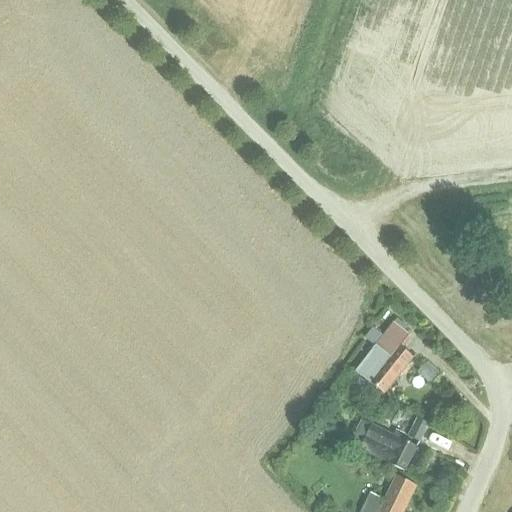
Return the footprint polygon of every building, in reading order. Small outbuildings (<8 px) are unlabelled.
[(396,322),(393,326),(401,332),(403,334),(406,330),(396,322)] [(384,394),(410,360),(399,351),(409,338),(403,334),(401,332),(393,326),(392,325),(382,338),(374,348),(356,372),(384,394)] [(372,331),(364,341),(374,348),(382,338),(372,331)] [(426,366),(420,372),(433,384),(439,378),(434,373),(435,371),(428,365),(427,366),(426,366)] [(357,379),(350,389),(366,401),(373,391),(357,379)] [(377,412),(385,416),(390,406),(382,402),(377,412)] [(419,443),(426,429),(415,423),(408,437),(419,443)] [(416,448),(382,431),(372,426),(360,449),(404,472),(416,448)] [(403,511),(414,491),(396,481),(385,502),(371,495),(362,511),(403,511)]
